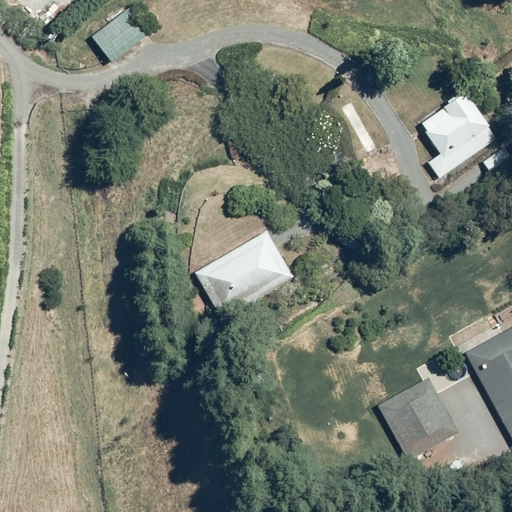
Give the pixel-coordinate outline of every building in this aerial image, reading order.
[(136,2),(94,36),(114,62),(157,29),(136,2)] [(442,151),(430,161),(442,180),(504,139),(470,88),(422,120),(442,151)] [(271,228),(199,267),(224,317),(298,278),(271,228)] [(480,386),(487,382),(511,426),(511,313),(502,320),(507,328),(480,344),(473,333),(455,343),(480,386)] [(431,375),(383,406),(390,417),(379,425),(392,446),(404,438),(418,459),(466,428),(431,375)]
